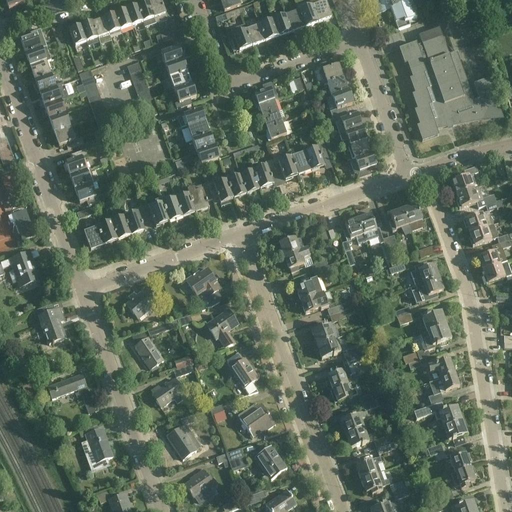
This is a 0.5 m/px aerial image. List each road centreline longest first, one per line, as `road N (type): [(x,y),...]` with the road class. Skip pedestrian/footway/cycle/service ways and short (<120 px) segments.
road 1 (residential): [(505,511),(473,311),(424,171)]
road 2 (residential): [(341,511),(241,235)]
road 3 (residential): [(83,292),(0,63)]
road 4 (residential): [(161,511),(83,292)]
road 5 (residential): [(359,41),(239,86),(228,81),(199,0)]
road 6 (residential): [(241,235),(406,177)]
road 7 (residential): [(83,292),(241,235)]
road 8 (residential): [(406,177),(359,41)]
